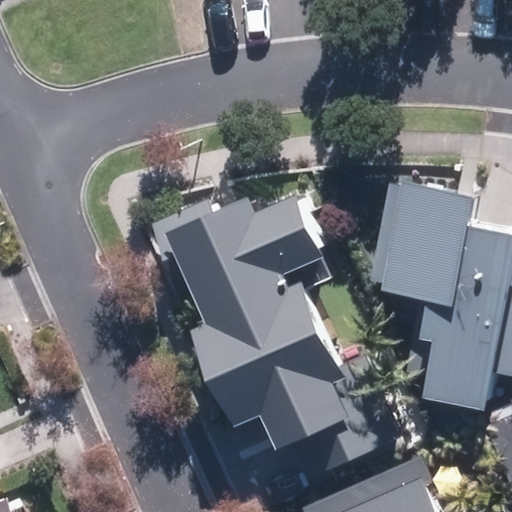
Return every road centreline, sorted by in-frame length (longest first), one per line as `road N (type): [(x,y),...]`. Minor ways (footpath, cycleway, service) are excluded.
road 1 (residential): [(16,145),(211,91),(381,71),(511,77)]
road 2 (residential): [(16,145),(179,511)]
